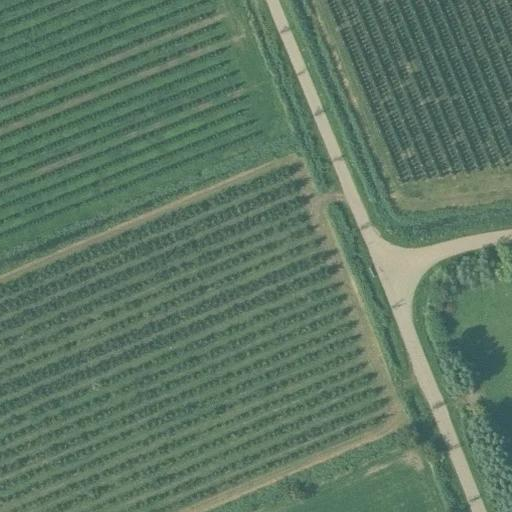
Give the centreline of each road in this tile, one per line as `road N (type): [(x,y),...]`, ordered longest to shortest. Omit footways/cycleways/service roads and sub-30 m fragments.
road 1 (unclassified): [(391,278),(277,0)]
road 2 (unclassified): [(469,511),(391,278)]
road 3 (unclassified): [(391,278),(448,247),(511,239)]
